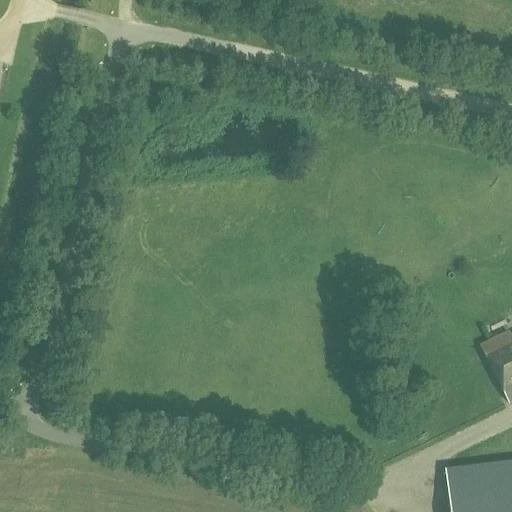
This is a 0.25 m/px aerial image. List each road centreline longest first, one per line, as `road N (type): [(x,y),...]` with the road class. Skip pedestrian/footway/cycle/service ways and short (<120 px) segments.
road 1 (unclassified): [(0,409),(32,386),(51,333),(119,26),(238,50)]
road 2 (track): [(238,50),(511,111)]
